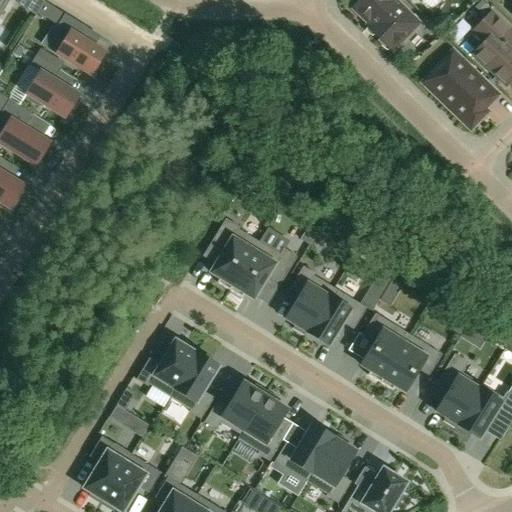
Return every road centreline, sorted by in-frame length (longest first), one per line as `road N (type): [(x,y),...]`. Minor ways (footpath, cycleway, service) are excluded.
road 1 (residential): [(475,511),(446,459),(180,297),(171,298),(43,506)]
road 2 (residential): [(0,291),(146,52),(60,0)]
road 3 (residential): [(472,169),(308,11)]
road 4 (residential): [(308,11),(193,13),(160,0)]
